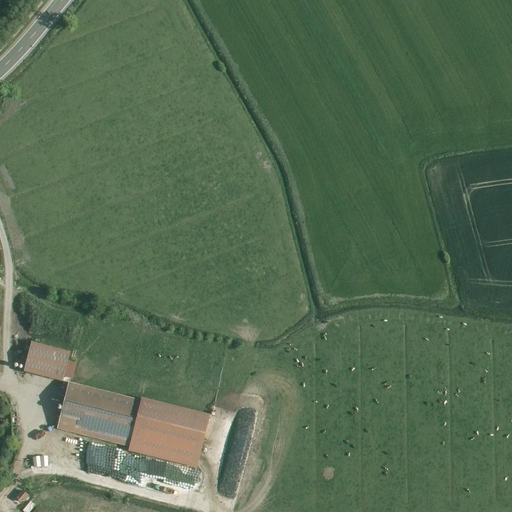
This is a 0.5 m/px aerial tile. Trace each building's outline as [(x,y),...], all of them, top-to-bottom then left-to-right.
[(64,382),(71,353),(31,343),(23,371),(64,382)] [(129,446),(140,401),(69,384),(58,429),(129,446)] [(198,469),(210,418),(140,401),(129,446),(128,452),(198,469)] [(258,468),(266,470),(270,452),(262,451),(258,468)] [(23,502),(30,494),(24,489),(17,497),(23,502)]
